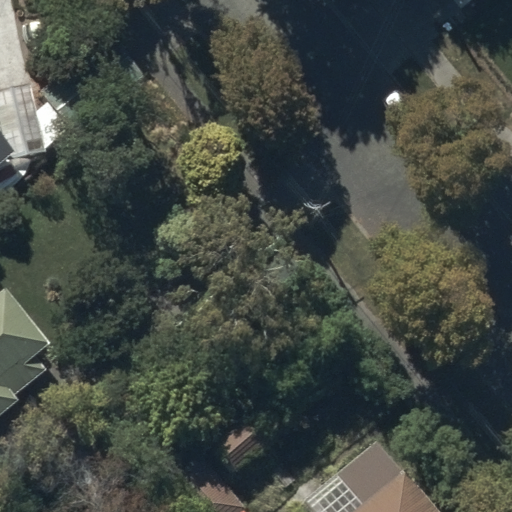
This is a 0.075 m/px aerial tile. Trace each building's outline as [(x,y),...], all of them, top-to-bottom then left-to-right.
[(0,173),(8,167),(41,161),(27,95),(0,99),(0,157),(0,159),(0,158),(0,173)] [(0,427),(12,418),(5,410),(39,383),(30,371),(40,364),(0,312),(0,427)] [(228,407),(192,440),(232,481),(267,448),(228,407)] [(422,511),(375,453),(300,511),(422,511)] [(235,511),(189,457),(156,485),(179,511),(235,511)]
